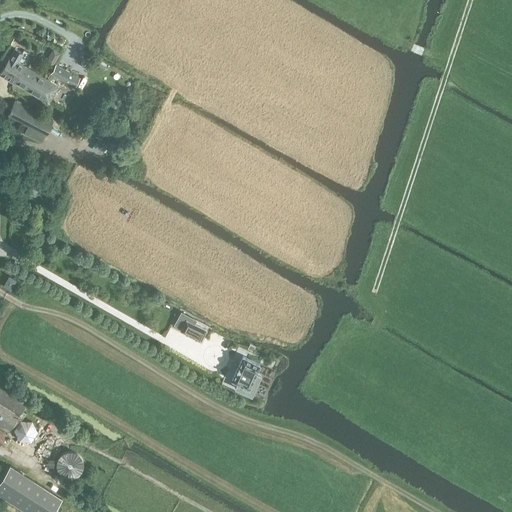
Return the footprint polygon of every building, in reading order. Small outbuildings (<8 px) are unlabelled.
[(0,73),(14,82),(24,65),(30,55),(23,51),(22,53),(15,48),(0,73)] [(24,65),(14,82),(49,103),(59,86),(24,65)] [(51,73),(74,86),(79,77),(56,65),(51,73)] [(112,98),(108,109),(116,113),(121,102),(112,98)] [(45,134),(52,120),(15,101),(8,115),(34,129),(31,135),(41,140),(44,134),(45,134)] [(28,178),(25,192),(35,195),(38,181),(28,178)] [(11,290),(17,279),(10,275),(4,286),(11,290)] [(181,312),(175,324),(182,328),(181,330),(200,340),(206,329),(194,323),(196,319),(181,312)] [(237,369),(232,379),(233,379),(237,381),(236,385),(235,386),(252,394),(261,374),(256,372),(260,363),(244,356),(243,355),(239,365),(237,369)] [(0,424),(10,430),(26,405),(0,389),(0,444),(4,439),(7,433),(0,428),(0,424)] [(81,464),(81,462),(81,459),(80,457),(79,455),(78,453),(76,452),(74,450),(71,450),(69,450),(67,450),(64,451),(62,452),(60,453),(59,455),(58,457),(57,460),(57,462),(57,464),(58,467),(59,469),(61,471),(62,472),(65,473),(67,474),(69,474),(72,474),(74,473),(76,472),(78,470),(79,468),(80,466),(81,464)] [(45,476),(7,452),(0,460),(0,480),(29,498),(45,476)]
